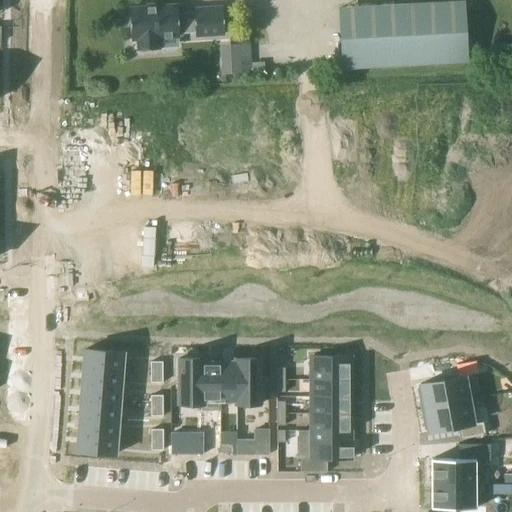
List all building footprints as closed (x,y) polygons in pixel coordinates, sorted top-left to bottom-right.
[(146,7),(129,9),(131,40),(138,39),(138,51),(158,49),(158,38),(179,37),(178,33),(195,32),(195,36),(224,34),(222,7),(193,9),(194,12),(177,14),(177,6),(155,7),(155,4),(146,5),(146,7)] [(430,74),(428,10),(325,14),(327,78),(430,74)] [(85,349),(83,367),(121,370),(123,352),(85,349)] [(310,356),(310,380),(350,380),(350,356),(310,356)] [(178,358),(178,403),(201,403),(202,403),(202,362),(203,362),(203,358),(178,358)] [(235,400),(235,403),(261,403),(261,358),(235,358),(235,362),(236,362),(236,400),(235,400)] [(150,361),(150,372),(162,372),(162,361),(150,361)] [(201,403),(201,409),(221,409),(221,400),(219,400),(219,362),(203,362),(202,362),(202,403),(201,403)] [(219,362),(219,400),(221,400),(235,400),(236,400),(236,362),(235,362),(219,362)] [(83,367),(82,383),(120,386),(121,370),(83,367)] [(276,367),(276,379),(284,379),(284,367),(276,367)] [(162,382),(162,372),(150,372),(150,382),(162,382)] [(421,387),(417,388),(421,409),(468,400),(464,375),(420,384),(421,387)] [(285,391),(284,379),(276,379),(276,391),(285,391)] [(310,380),(310,396),(351,396),(350,380),(310,380)] [(82,383),(81,400),(119,403),(120,386),(82,383)] [(150,395),(150,405),(162,405),(162,395),(150,395)] [(310,412),(310,413),(351,413),(351,412),(351,396),(310,396),(310,412)] [(81,400),(79,417),(118,420),(119,403),(81,400)] [(468,400),(421,409),(425,429),(428,428),(429,432),(458,427),(460,439),(485,434),(482,422),(473,424),(468,400)] [(284,401),(276,401),(276,413),(284,413),(284,401)] [(162,416),(162,405),(150,405),(150,416),(162,416)] [(285,425),(284,413),(276,413),(276,425),(285,425)] [(310,413),(311,430),(351,430),(351,413),(310,413)] [(79,417),(78,434),(116,437),(118,420),(79,417)] [(151,429),(151,439),(163,439),(163,429),(151,429)] [(276,430),(276,442),(284,442),(284,430),(276,430)] [(298,431),(298,458),(300,458),(300,471),(326,471),(326,459),(351,459),(351,456),(353,456),(353,455),(351,455),(351,448),(353,447),(353,446),(351,446),(351,430),(311,430),(311,431),(298,431)] [(78,434),(76,452),(115,455),(116,437),(78,434)] [(163,450),(163,439),(151,439),(151,450),(163,450)] [(431,459),(431,483),(476,483),(476,484),(485,484),(485,460),(490,460),(490,443),(459,443),(459,459),(431,459)] [(220,452),(232,452),(232,444),(219,444),(220,452)] [(431,483),(431,508),(476,508),(476,484),(476,483),(431,483)]
